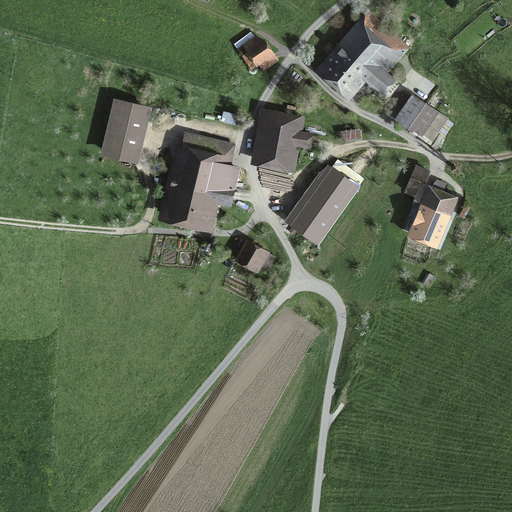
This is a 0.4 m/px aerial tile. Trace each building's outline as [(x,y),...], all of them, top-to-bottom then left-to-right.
[(322,71),(347,93),(362,76),(380,91),(388,81),(381,75),(406,46),(367,13),(360,21),(363,23),(322,71)] [(249,68),(257,63),(262,69),(274,60),(262,42),(259,44),(254,36),(243,44),(249,51),(241,57),(249,68)] [(429,144),(445,120),(413,97),(396,122),(429,144)] [(117,104),(105,154),(133,160),(145,110),(117,104)] [(222,121),(237,122),(238,111),(223,109),(222,121)] [(293,133),(296,117),(264,111),(254,160),(287,166),(291,142),(307,146),(309,136),(293,133)] [(233,145),(186,134),(167,216),(204,224),(209,200),(228,205),(232,189),(229,188),(234,168),(228,167),(233,145)] [(317,177),(285,221),(319,245),(361,187),(329,164),(317,177)] [(411,174),(404,193),(414,197),(410,210),(416,213),(413,221),(417,223),(412,235),(435,244),(453,196),(430,188),(429,190),(419,187),(422,178),(411,174)] [(258,254),(261,257),(264,253),(246,241),(233,260),(238,264),(243,258),(251,264),(258,254)]
